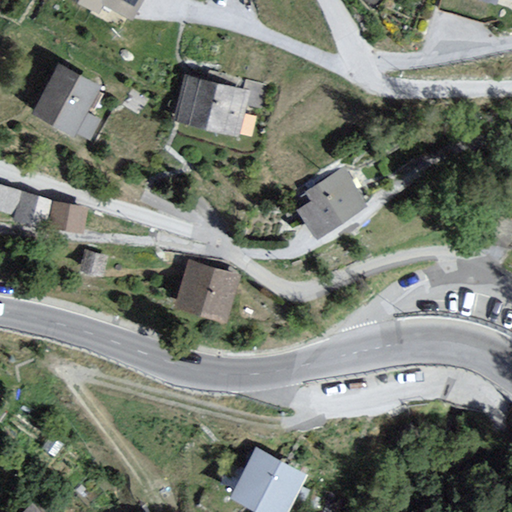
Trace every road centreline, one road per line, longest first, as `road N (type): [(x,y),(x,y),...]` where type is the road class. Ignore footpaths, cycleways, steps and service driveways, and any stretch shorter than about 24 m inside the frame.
road 1 (secondary): [(0,311),(222,372),(276,370),(365,349)]
road 2 (residential): [(236,255),(289,258),(334,248),(442,163),(511,143)]
road 3 (residential): [(236,255),(0,171)]
road 4 (residential): [(463,263),(450,251),(423,252),(298,291),(236,255)]
road 5 (residential): [(511,91),(381,84),(327,0)]
road 6 (secondary): [(365,349),(454,342),(511,364)]
road 7 (residential): [(365,349),(377,302),(453,277),(463,263)]
